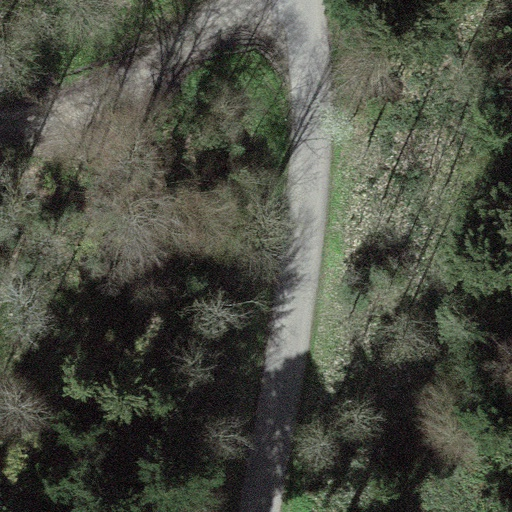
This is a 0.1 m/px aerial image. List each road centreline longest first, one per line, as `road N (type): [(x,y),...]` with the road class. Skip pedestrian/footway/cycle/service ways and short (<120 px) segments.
road 1 (residential): [(253,511),(299,271),(305,140),(293,0)]
road 2 (track): [(294,2),(107,83),(0,109)]
